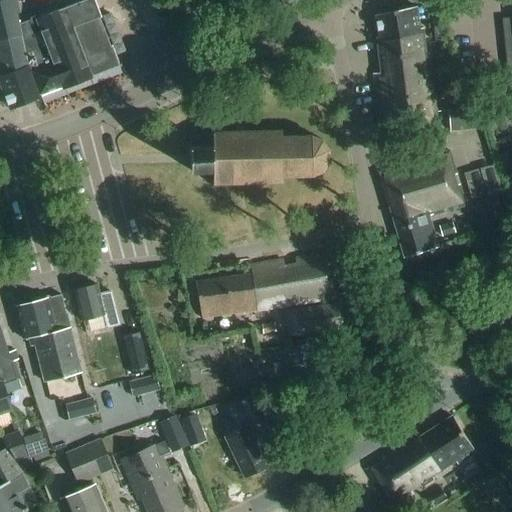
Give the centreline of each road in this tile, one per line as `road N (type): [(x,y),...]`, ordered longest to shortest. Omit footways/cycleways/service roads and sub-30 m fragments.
road 1 (residential): [(0,289),(370,230)]
road 2 (residential): [(370,230),(328,1)]
road 3 (residential): [(248,511),(440,400)]
road 4 (secondary): [(157,85),(328,1)]
road 5 (residential): [(440,400),(370,230)]
road 6 (secondary): [(0,147),(85,120),(157,85)]
